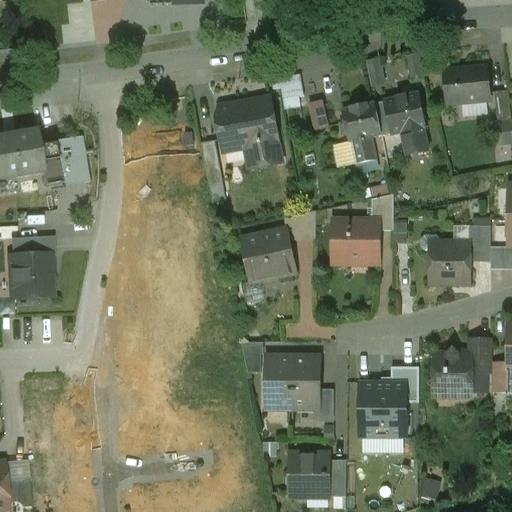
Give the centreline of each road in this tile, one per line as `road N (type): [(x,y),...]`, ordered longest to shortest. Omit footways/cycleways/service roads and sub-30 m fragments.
road 1 (residential): [(108,73),(511,15)]
road 2 (residential): [(108,73),(111,206),(79,359)]
road 3 (residential): [(511,297),(385,339),(343,341)]
road 4 (residential): [(79,359),(96,376),(109,475)]
